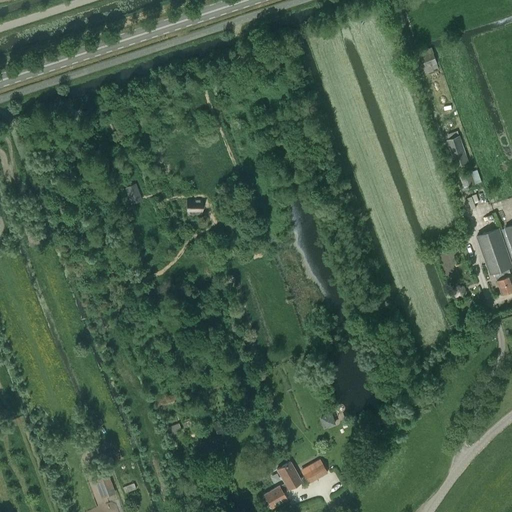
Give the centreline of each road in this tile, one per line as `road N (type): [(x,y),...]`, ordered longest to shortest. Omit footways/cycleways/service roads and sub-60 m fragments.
road 1 (unclassified): [(0,99),(299,0)]
road 2 (primary): [(0,81),(247,0)]
road 3 (tertiary): [(430,511),(455,473),(511,418)]
